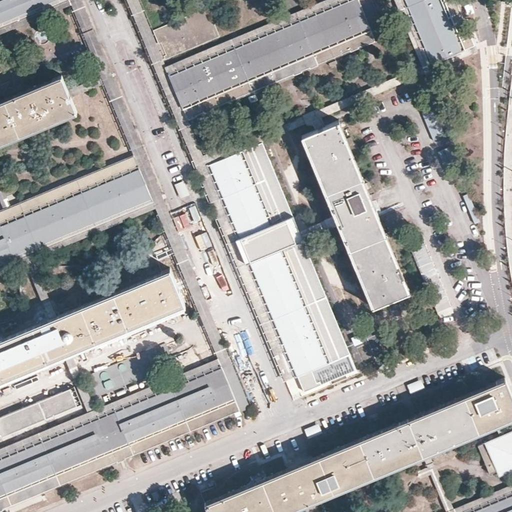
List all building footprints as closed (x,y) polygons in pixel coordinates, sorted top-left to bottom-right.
[(0,0),(0,23),(57,0),(0,0)] [(70,0),(57,0),(0,23),(0,35),(73,5),(71,0),(70,0)] [(291,394),(301,390),(296,379),(208,167),(188,119),(183,107),(170,76),(165,66),(151,32),(138,0),(127,0),(177,124),(216,218),(291,394)] [(320,0),(165,66),(170,76),(352,0),(320,0)] [(183,107),(371,28),(359,0),(352,0),(170,76),(183,107)] [(395,0),(424,70),(431,67),(404,0),(395,0)] [(465,53),(443,0),(404,0),(431,67),(465,53)] [(456,0),(443,0),(465,53),(476,48),(456,0)] [(165,60),(219,38),(208,10),(153,32),(158,45),(161,44),(165,56),(163,57),(165,60)] [(371,28),(183,107),(188,119),(376,41),(371,28)] [(0,142),(84,108),(69,72),(0,100),(0,142)] [(432,139),(443,135),(433,108),(422,112),(432,139)] [(406,287),(332,112),(295,127),(369,303),(406,287)] [(359,122),(364,139),(370,137),(366,121),(359,122)] [(254,147),(243,151),(281,245),(331,364),(296,379),(301,390),(346,370),(302,266),(254,147)] [(281,245),(243,151),(208,167),(296,379),(331,364),(281,245)] [(135,158),(0,213),(0,225),(13,220),(139,169),(135,158)] [(0,263),(26,252),(153,201),(139,169),(13,220),(0,225),(0,263)] [(181,199),(189,196),(184,182),(176,185),(181,199)] [(26,252),(0,263),(0,274),(157,210),(153,201),(26,252)] [(439,320),(454,315),(432,259),(418,265),(439,320)] [(54,319),(0,340),(0,382),(71,354),(193,304),(179,269),(54,319)] [(166,342),(86,375),(95,397),(154,373),(152,367),(173,358),(166,342)] [(178,362),(188,366),(193,354),(183,350),(178,362)] [(0,460),(96,419),(223,367),(219,358),(0,449),(0,460)] [(0,496),(235,398),(223,367),(96,419),(0,460),(0,496)] [(511,377),(209,501),(213,511),(279,511),(428,449),(495,422),(499,420),(511,414),(511,377)] [(0,437),(80,402),(71,381),(0,410),(0,437)] [(235,398),(0,496),(0,511),(23,502),(241,412),(235,398)] [(511,426),(497,433),(499,438),(511,433),(511,426)] [(511,433),(499,438),(497,433),(492,435),(470,444),(482,473),(489,470),(491,475),(511,466),(511,433)] [(511,485),(447,511),(473,511),(511,496),(511,485)] [(511,511),(511,496),(473,511),(511,511)]
